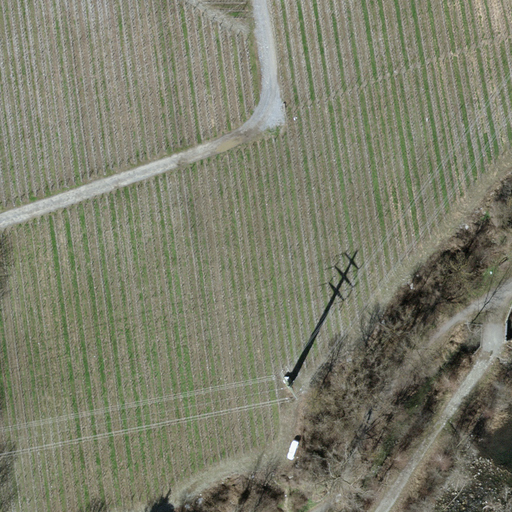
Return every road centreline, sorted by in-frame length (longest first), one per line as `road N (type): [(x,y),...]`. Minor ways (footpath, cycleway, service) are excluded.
road 1 (track): [(259,0),(276,125),(0,216)]
road 2 (track): [(386,511),(407,471),(502,357),(497,309),(511,298)]
